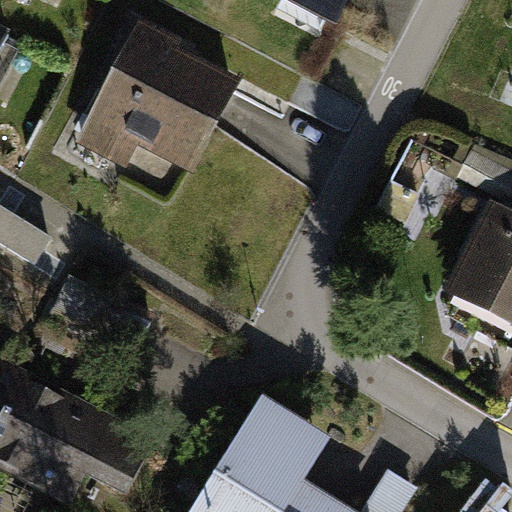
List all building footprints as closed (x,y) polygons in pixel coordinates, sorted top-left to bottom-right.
[(286,0),(345,30),(360,0),(286,0)] [(148,23),(80,147),(128,173),(142,149),(193,178),(242,89),(179,55),(186,43),(148,23)] [(0,35),(0,72),(16,43),(0,35)] [(511,226),(482,212),(438,301),(511,337),(511,226)] [(71,280),(51,320),(134,361),(150,328),(118,312),(121,305),(71,280)] [(63,396),(0,363),(0,472),(72,510),(87,481),(127,501),(156,444),(63,396)] [(325,447),(265,410),(202,511),(333,511),(299,491),(325,447)]
